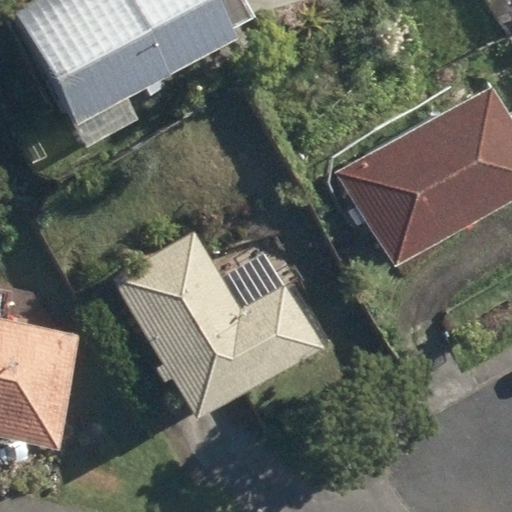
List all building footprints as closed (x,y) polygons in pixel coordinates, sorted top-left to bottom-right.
[(30,0),(12,10),(76,126),(239,38),(217,0),(30,0)] [(340,176),(395,270),(511,201),(511,118),(494,87),(340,176)] [(183,389),(197,416),(322,348),(288,288),(239,315),(194,233),(114,277),(163,365),(155,369),(170,396),(183,389)] [(28,313),(37,313),(44,307),(45,297),(39,289),(28,289),(21,296),(21,305),(28,313)] [(0,435),(56,448),(78,339),(0,321),(0,435)]
